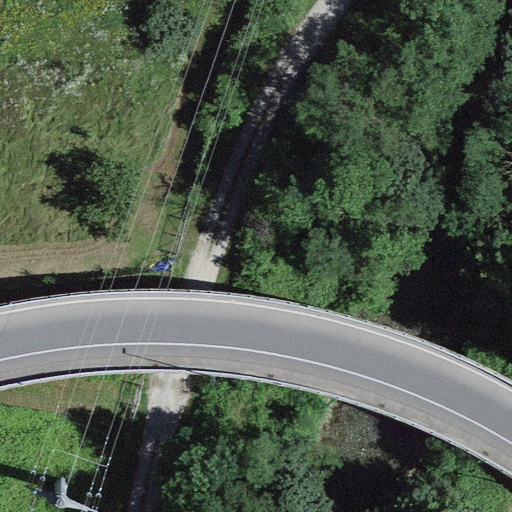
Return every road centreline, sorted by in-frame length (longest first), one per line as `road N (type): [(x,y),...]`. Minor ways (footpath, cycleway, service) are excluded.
road 1 (track): [(339,0),(243,145),(138,511)]
road 2 (motorway): [(0,336),(162,320),(294,334),(397,364),(511,420)]
